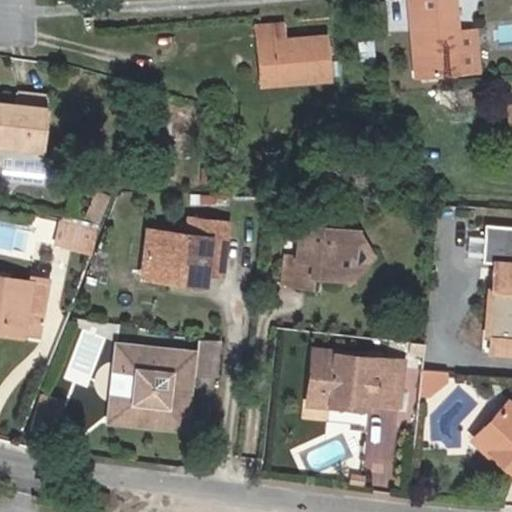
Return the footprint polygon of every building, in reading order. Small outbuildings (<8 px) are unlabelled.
[(459,70),(456,32),(452,0),(409,0),(417,74),(459,70)] [(291,76),(292,83),(329,80),(325,36),(284,40),(283,25),(257,27),(262,79),(291,76)] [(456,32),(459,70),(479,69),(475,31),(456,32)] [(360,61),(373,60),(371,42),(358,43),(360,61)] [(262,86),(292,83),(291,76),(262,79),(262,86)] [(0,146),(42,151),(49,95),(18,92),(16,102),(0,100),(0,146)] [(99,188),(99,190),(87,216),(98,221),(111,193),(104,190),(99,188)] [(211,239),(224,241),(227,217),(188,213),(186,229),(148,225),(143,264),(179,268),(178,275),(205,279),(207,267),(211,239)] [(59,224),(54,244),(88,252),(93,231),(59,224)] [(511,226),(483,225),(481,263),(494,264),(489,353),(511,354),(511,226)] [(344,278),(349,235),(298,229),(296,257),(285,256),(282,283),(311,287),(313,274),(325,275),(344,278)] [(354,235),(349,235),(344,278),(349,278),(370,256),(356,237),(354,235)] [(211,239),(207,267),(221,269),(224,241),(211,239)] [(143,264),(143,271),(178,275),(179,268),(143,264)] [(311,287),(325,275),(313,274),(311,287)] [(22,332),(23,327),(39,330),(49,284),(33,280),(32,282),(0,275),(0,332),(21,336),(22,332)] [(39,330),(23,327),(22,332),(39,335),(39,330)] [(205,335),(204,372),(221,373),(222,336),(205,335)] [(137,392),(116,389),(113,410),(182,419),(185,398),(181,398),(185,371),(189,371),(191,351),(122,342),(120,362),(141,365),(137,392)] [(308,390),(331,393),(330,398),(339,399),(339,403),(367,406),(368,400),(383,401),(387,360),(312,353),(308,390)] [(387,360),(383,401),(368,400),(367,406),(396,409),(401,362),(387,360)] [(141,365),(120,362),(116,389),(137,392),(141,365)] [(421,368),(417,396),(427,398),(445,383),(446,371),(421,368)] [(330,398),(331,393),(308,390),(307,400),(339,403),(339,399),(330,398)] [(38,397),(28,426),(47,432),(57,404),(38,397)] [(511,407),(506,401),(481,426),(496,441),(490,448),(511,468),(511,407)] [(490,448),(496,441),(481,426),(474,433),(490,448)]
